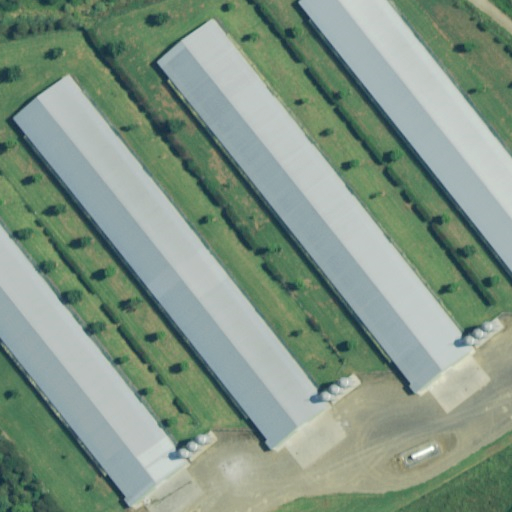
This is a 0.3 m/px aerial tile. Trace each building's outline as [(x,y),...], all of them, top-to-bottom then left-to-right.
[(511,147),(395,0),(309,0),(306,3),(511,262),(511,147)] [(215,16),(159,60),(421,390),(477,346),(215,16)] [(74,78),(17,123),(279,453),(336,408),(74,78)] [(0,226),(0,342),(132,508),(188,464),(0,226)] [(503,329),(497,321),(473,338),(480,347),(503,329)] [(359,385),(353,377),(330,396),(336,404),(359,385)] [(218,441),(212,433),(187,451),(193,459),(218,441)]
